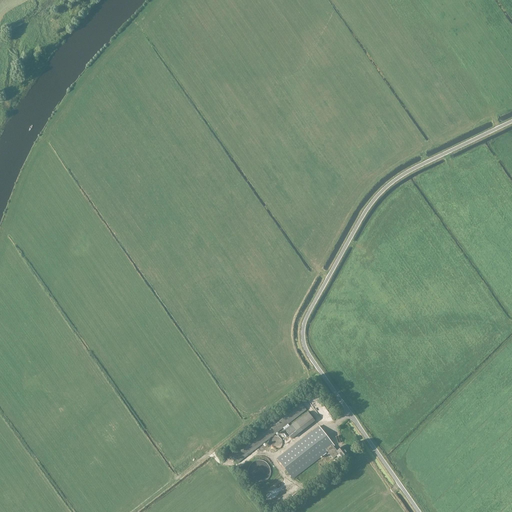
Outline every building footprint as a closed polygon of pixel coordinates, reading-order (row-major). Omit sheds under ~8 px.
[(317,398),(310,403),(323,423),(330,418),(325,411),(326,410),(317,398)] [(308,413),(289,427),(287,424),(306,410),(298,400),(229,454),(236,463),(282,428),(285,430),(291,439),(314,421),(308,413)] [(337,451),(333,447),(334,446),(318,426),(277,459),(292,479),(327,452),(332,459),(338,454),(343,460),(349,456),(342,447),(337,451)] [(282,445),(282,444),(282,443),(282,442),(282,441),(281,441),(281,440),(281,439),(280,439),(280,438),(279,437),(278,437),(278,436),(277,436),(276,436),(275,436),(273,436),(272,436),(272,437),(271,437),(270,437),(270,438),(269,439),(268,440),(268,442),(268,443),(268,444),(268,445),(268,446),(269,446),(269,447),(270,448),(271,449),(272,449),(273,450),(274,450),(275,450),(276,450),(277,450),(277,449),(278,449),(279,449),(279,448),(280,448),(280,447),(281,447),(281,446),(281,445),(282,445)] [(170,463),(174,467),(191,454),(188,449),(170,463)] [(198,452),(174,468),(177,472),(201,456),(198,452)] [(255,483),(256,483),(257,483),(258,483),(259,483),(261,483),(262,483),(263,483),(263,482),(264,482),(265,481),(266,481),(267,480),(268,479),(269,478),(269,477),(270,476),(270,475),(270,474),(271,473),(271,472),(271,471),(270,470),(270,469),(270,468),(270,467),(269,466),(269,465),(268,464),(267,464),(266,463),(266,462),(265,462),(264,461),(263,461),(262,461),(261,460),(260,460),(259,460),(258,460),(257,460),(256,461),(255,461),(254,461),(253,462),(252,462),(251,463),(251,464),(250,464),(249,465),(249,466),(248,467),(248,468),(248,469),(248,470),(247,471),(247,472),(247,473),(248,474),(248,475),(248,476),(249,477),(249,478),(250,479),(250,480),(251,480),(252,481),(253,482),(254,482),(255,483)]
